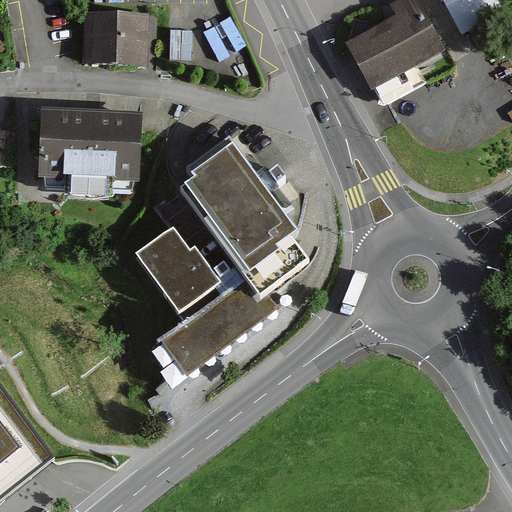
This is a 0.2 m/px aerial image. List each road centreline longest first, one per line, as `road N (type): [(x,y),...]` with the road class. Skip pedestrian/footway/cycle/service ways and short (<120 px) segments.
road 1 (residential): [(0,86),(169,93),(315,127),(336,115)]
road 2 (secondary): [(113,511),(332,346)]
road 3 (secondary): [(442,325),(511,457)]
road 4 (secondary): [(388,243),(336,115)]
road 5 (secondary): [(336,115),(279,0)]
